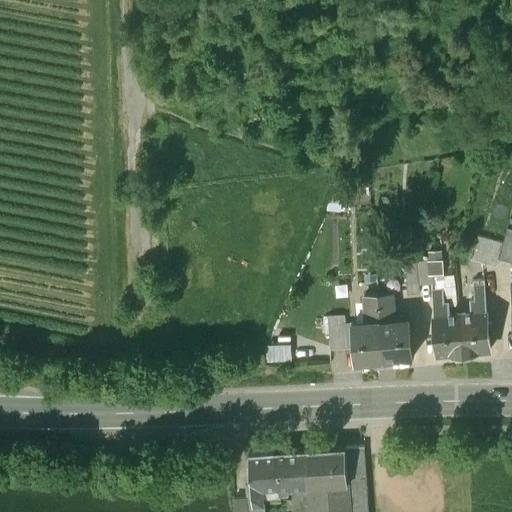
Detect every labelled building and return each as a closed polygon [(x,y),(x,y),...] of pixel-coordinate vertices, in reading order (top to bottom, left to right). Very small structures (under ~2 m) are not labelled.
[(442,252),(428,251),(431,233),(424,234),(420,261),(428,261),(430,275),(443,274),(442,252)] [(495,246),(485,246),(487,265),(497,265),(495,246)] [(418,262),(406,263),(408,293),(421,292),(418,262)] [(484,278),(473,279),(475,298),(486,297),(484,278)] [(411,316),(394,318),(393,311),(395,310),(392,285),(386,286),(387,291),(379,292),(385,356),(414,353),(411,316)] [(444,287),(432,288),(434,302),(445,301),(444,287)] [(369,320),(352,321),(355,358),(385,356),(379,292),(371,292),(371,288),(365,288),(367,312),(368,314),(369,320)] [(475,298),(470,298),(471,310),(461,311),(464,349),(490,347),(489,332),(494,332),(493,321),(488,322),(486,297),(475,298)] [(445,301),(434,302),(436,327),(431,327),(432,338),(437,338),(438,352),(464,349),(461,311),(450,312),(449,300),(445,301)] [(345,309),(335,310),(336,346),(347,346),(345,309)] [(369,511),(364,444),(346,445),(350,511),(369,511)] [(350,511),(346,445),(250,451),(253,498),(264,498),(264,485),(289,484),(292,483),(293,499),(289,499),(289,505),(294,505),(294,511),(350,511)] [(248,511),(247,496),(234,496),(235,511),(248,511)]
